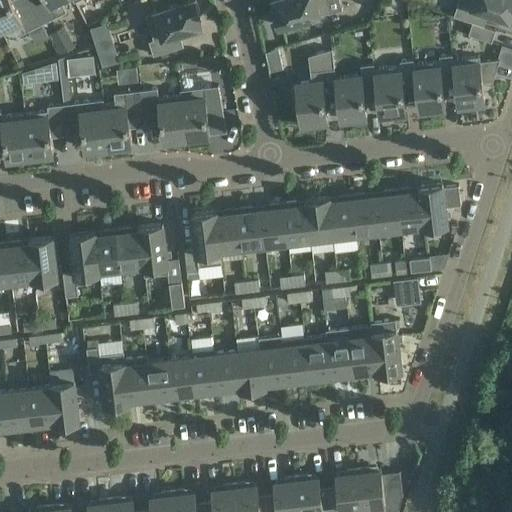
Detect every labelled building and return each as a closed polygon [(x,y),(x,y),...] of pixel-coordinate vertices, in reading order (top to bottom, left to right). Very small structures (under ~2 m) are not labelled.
[(0,0),(0,26),(1,29),(13,23),(18,35),(42,23),(30,0),(19,0),(15,3),(13,0),(0,0)] [(60,0),(30,0),(42,23),(66,11),(60,0)] [(196,0),(189,0),(146,13),(154,39),(149,40),(154,55),(178,47),(174,34),(202,25),(199,14),(201,14),(196,0)] [(274,0),(277,9),(274,10),(279,26),(329,12),(326,0),(274,0)] [(473,22),(478,23),(483,10),(510,19),(511,14),(511,0),(459,0),(454,15),(473,21),(473,22)] [(106,22),(91,27),(103,67),(119,62),(106,22)] [(496,29),(478,23),(473,22),(469,34),(492,41),(496,29)] [(76,46),(65,25),(50,33),(61,54),(76,46)] [(309,55),(312,80),(297,82),(297,85),(293,86),(295,100),(299,100),(301,122),(308,121),(308,125),(322,123),(322,120),(328,119),(325,94),(338,93),(336,77),(333,48),(309,55)] [(443,80),(456,79),(454,63),(453,54),(440,55),(440,60),(414,63),(416,84),(419,108),(426,107),(426,110),(440,109),(440,106),(446,105),(443,80)] [(375,68),(377,87),(380,113),(387,112),(387,115),(401,114),(400,110),(407,110),(404,85),(416,84),(414,63),(414,58),(401,60),(401,65),(375,68)] [(454,63),(456,79),(459,103),(465,103),(466,106),(479,104),(479,101),(485,100),(482,76),(495,74),(500,58),(454,63)] [(362,74),(336,77),(338,93),(341,117),(347,117),(348,120),(361,118),(361,115),(367,114),(364,89),(377,87),(375,68),(374,63),(361,65),(362,74)] [(44,84),(60,82),(57,64),(43,69),(44,84)] [(181,89),(181,94),(187,136),(191,135),(192,139),(205,137),(205,134),(210,133),(208,112),(224,110),(219,85),(181,89)] [(183,136),(187,136),(181,94),(159,97),(158,87),(142,89),(145,119),(161,117),(164,139),(169,138),(169,141),(183,140),(183,136)] [(145,119),(142,89),(115,92),(116,102),(105,103),(109,145),(113,145),(113,148),(127,146),(127,143),(132,142),(130,121),(145,119)] [(109,145),(105,103),(104,98),(64,103),(67,129),(83,127),(85,148),(91,147),(91,151),(105,149),(104,146),(109,145)] [(67,129),(64,103),(48,105),(48,110),(25,113),(30,155),(35,154),(35,157),(49,156),(48,152),(54,152),(51,131),(67,129)] [(30,155),(25,113),(3,115),(2,111),(0,111),(0,132),(4,132),(7,157),(12,157),(13,160),(26,158),(26,155),(30,155)] [(443,182),(419,185),(424,223),(424,226),(448,223),(446,205),(461,203),(459,185),(443,187),(443,182)] [(419,185),(419,189),(410,190),(410,186),(397,188),(401,226),(424,223),(419,185)] [(401,226),(397,188),(384,190),(384,193),(375,194),(379,229),(401,226)] [(379,229),(375,194),(365,195),(365,192),(352,193),(356,231),(379,229)] [(334,237),(356,234),(356,231),(352,193),(338,195),(339,199),(330,200),(330,196),(329,196),(334,237)] [(329,196),(306,198),(311,240),(334,237),(329,196)] [(297,200),(284,202),(288,242),(311,240),(306,198),(305,199),(306,203),(297,204),(297,200)] [(288,242),(284,202),(270,203),(271,207),(261,208),(266,245),(288,242)] [(243,248),(266,245),(261,208),(252,209),(251,205),(238,207),(243,248)] [(243,248),(238,207),(225,208),(225,212),(217,213),(217,210),(216,210),(220,250),(242,248),(243,248)] [(220,250),(216,210),(192,212),(196,247),(185,248),(187,272),(198,271),(198,265),(221,263),(220,250)] [(168,259),(166,242),(163,223),(139,225),(146,276),(168,273),(169,273),(168,259)] [(130,226),(118,228),(123,268),(144,265),(145,276),(146,276),(139,225),(139,229),(131,230),(130,226)] [(123,270),(123,268),(118,228),(104,230),(104,233),(96,234),(95,231),(94,231),(99,271),(99,273),(123,270)] [(75,270),(64,272),(66,296),(79,294),(77,284),(90,283),(89,272),(99,271),(94,231),(71,234),(73,247),(75,270)] [(29,239),(29,242),(34,279),(58,276),(53,236),(29,239)] [(20,240),(7,241),(12,281),(34,279),(29,242),(21,243),(20,240)] [(0,282),(12,281),(7,241),(0,242),(0,282)] [(432,269),(430,256),(410,258),(412,271),(432,269)] [(179,258),(168,259),(169,273),(168,273),(170,283),(182,282),(179,258)] [(405,259),(395,260),(397,273),(406,272),(405,259)] [(391,261),(383,262),(384,275),(393,273),(391,261)] [(384,275),(383,262),(370,264),(372,276),(384,275)] [(338,270),(339,280),(350,278),(349,268),(338,270)] [(339,280),(338,270),(326,271),(327,281),(339,280)] [(292,275),(294,285),(305,284),(304,274),(292,275)] [(294,285),(292,275),(280,277),(282,287),(294,285)] [(420,289),(418,277),(394,280),(395,292),(420,289)] [(247,281),(248,291),(260,289),(258,280),(247,281)] [(248,291),(247,281),(235,283),(236,292),(248,291)] [(345,285),(346,296),(358,295),(356,284),(345,285)] [(346,296),(345,285),(333,287),(334,297),(346,296)] [(311,290),(300,291),(301,301),(312,299),(311,290)] [(301,301),(300,291),(287,292),(288,302),(301,301)] [(254,296),(255,306),(267,304),(266,295),(254,296)] [(255,306),(254,296),(242,298),(243,307),(255,306)] [(209,302),(210,312),(222,310),(221,300),(209,302)] [(127,303),(128,313),(140,311),(138,301),(127,303)] [(210,312),(209,302),(197,303),(198,313),(210,312)] [(128,313),(127,303),(114,304),(115,314),(128,313)] [(187,312),(175,314),(176,323),(188,321),(187,312)] [(154,317),(142,318),(143,327),(155,325),(154,317)] [(56,318),(40,319),(41,328),(57,326),(56,318)] [(143,327),(142,318),(130,319),(131,328),(143,327)] [(41,328),(40,319),(24,321),(25,330),(41,328)] [(372,324),(377,368),(377,372),(402,369),(396,319),(372,321),(372,324)] [(0,324),(0,332),(11,332),(11,323),(0,324)] [(372,324),(350,326),(356,374),(369,373),(368,369),(377,368),(372,324)] [(327,334),(332,374),(342,373),(342,376),(356,374),(350,326),(326,329),(327,334)] [(46,334),(47,342),(63,340),(62,332),(46,334)] [(47,342),(46,334),(30,336),(31,344),(47,342)] [(259,337),(260,346),(265,386),(266,386),(266,385),(278,384),(278,380),(287,379),(283,339),(282,334),(259,337)] [(327,334),(305,337),(310,380),(324,378),(323,375),(332,374),(327,334)] [(1,339),(1,347),(18,345),(17,337),(1,339)] [(283,339),(287,379),(297,378),(297,381),(310,380),(305,337),(283,339)] [(130,398),(125,358),(124,351),(101,354),(100,345),(87,347),(90,372),(102,370),(106,404),(130,401),(130,398)] [(242,389),(265,386),(260,346),(237,349),(242,389)] [(219,387),(215,351),(215,348),(192,351),(192,354),(197,393),(210,392),(210,388),(219,387)] [(242,389),(237,349),(215,351),(219,387),(229,386),(229,390),(242,388),(242,389)] [(192,354),(170,357),(174,393),(184,391),(184,395),(197,393),(192,354)] [(147,355),(125,358),(130,398),(138,397),(139,400),(152,399),(148,359),(147,355)] [(148,359),(152,399),(165,397),(165,394),(174,393),(170,357),(148,359)] [(75,380),(52,383),(56,423),(80,421),(75,380)] [(51,385),(29,388),(34,426),(47,425),(47,421),(55,420),(56,424),(56,423),(52,383),(51,383),(51,385)] [(29,388),(7,390),(11,425),(20,424),(21,428),(34,426),(29,388)] [(7,390),(0,391),(0,430),(2,430),(1,426),(11,425),(7,390)] [(400,470),(382,472),(381,468),(371,470),(370,466),(359,467),(363,506),(384,503),(384,511),(387,511),(398,511),(403,495),(400,470)] [(364,511),(363,506),(359,467),(347,469),(347,472),(337,474),(338,486),(330,487),(332,510),(341,509),(341,511),(364,511)] [(308,473),(297,475),(301,511),(312,511),(332,510),(330,487),(321,488),(319,476),(309,477),(308,473)] [(301,511),(297,475),(285,476),(285,480),(275,481),(276,493),(268,494),(269,511),(301,511)] [(247,481),(235,482),(237,511),(269,511),(268,494),(259,495),(257,483),(247,484),(247,481)] [(237,511),(235,482),(223,484),(223,487),(213,488),(214,500),(206,501),(206,511),(237,511)] [(206,511),(206,501),(197,502),(195,491),(185,492),(185,488),(173,490),(175,511),(206,511)] [(175,511),(173,490),(161,491),(162,495),(151,496),(152,508),(144,509),(144,511),(175,511)] [(144,511),(144,509),(135,510),(134,498),(123,499),(123,496),(111,497),(112,511),(144,511)] [(90,511),(112,511),(111,497),(99,498),(100,502),(89,503),(90,511)] [(72,511),(72,505),(61,507),(61,503),(49,504),(49,511),(72,511)]
